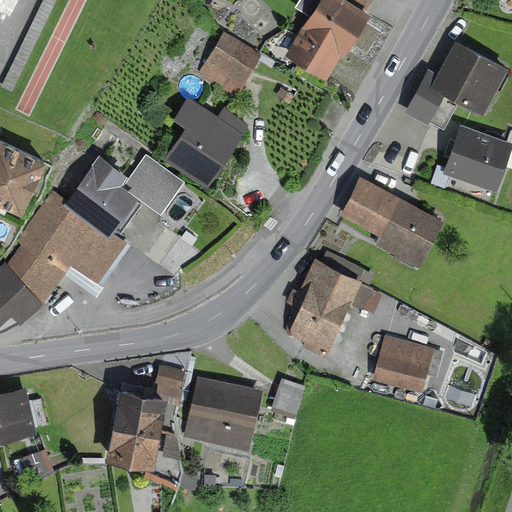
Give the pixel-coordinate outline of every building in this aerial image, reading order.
[(21,0),(0,0),(18,8),(21,0)] [(377,6),(367,0),(325,0),(299,46),(340,70),(377,6)] [(271,49),(231,31),(206,82),(246,101),(271,49)] [(443,115),(458,81),(490,95),(509,55),(462,34),(444,73),(430,66),(414,102),(443,115)] [(200,107),(173,149),(214,174),(241,133),(200,107)] [(511,161),(511,132),(470,118),(453,167),(504,185),(511,161)] [(58,153),(5,130),(0,140),(0,191),(34,207),(58,153)] [(447,214),(371,172),(347,215),(423,257),(447,214)] [(133,233),(62,186),(31,233),(102,280),(133,233)] [(0,331),(46,289),(14,255),(0,268),(0,331)] [(368,274),(328,258),(299,330),(338,346),(368,274)] [(443,348),(393,332),(381,372),(431,388),(443,348)] [(299,406),(308,377),(285,370),(276,400),(299,406)] [(265,384),(206,373),(195,433),(254,444),(265,384)] [(173,383),(128,377),(118,445),(162,452),(173,383)] [(34,382),(0,388),(0,434),(42,427),(34,382)]
